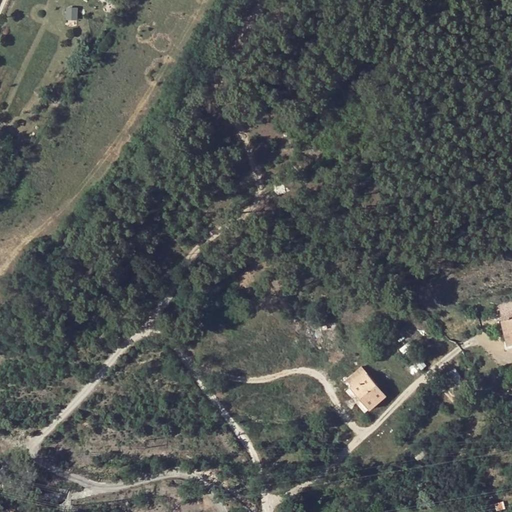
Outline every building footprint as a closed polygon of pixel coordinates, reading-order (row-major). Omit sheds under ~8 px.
[(59,260),(66,256),(63,249),(55,253),(59,260)] [(511,300),(500,303),(502,314),(504,319),(501,319),(506,338),(507,344),(511,342),(511,300)] [(429,363),(421,353),(413,343),(406,349),(415,359),(422,368),(429,363)] [(369,407),(386,393),(362,364),(347,378),(352,384),(351,385),(369,407)] [(415,457),(421,463),(430,455),(424,449),(415,457)] [(496,501),(498,509),(507,506),(505,499),(496,501)]
